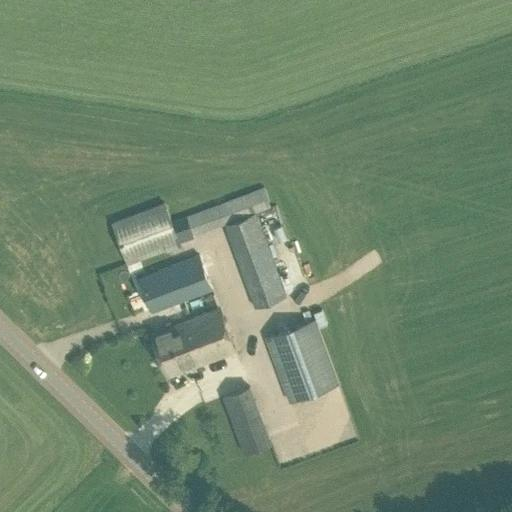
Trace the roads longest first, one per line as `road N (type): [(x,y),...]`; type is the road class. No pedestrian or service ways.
road 1 (tertiary): [(186,511),(0,328)]
road 2 (unknown): [(27,355),(226,293)]
road 3 (unknown): [(244,364),(122,449)]
road 4 (unknown): [(244,364),(286,501)]
